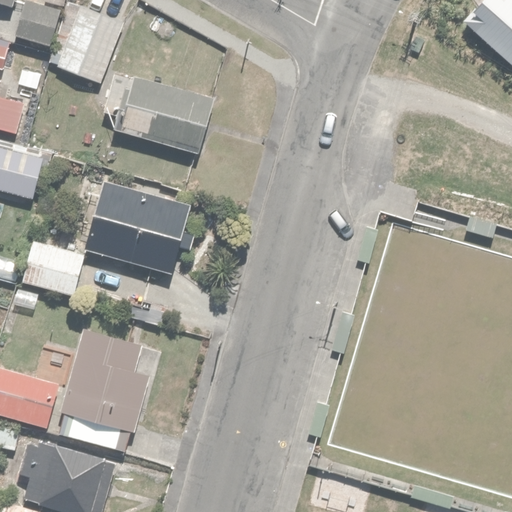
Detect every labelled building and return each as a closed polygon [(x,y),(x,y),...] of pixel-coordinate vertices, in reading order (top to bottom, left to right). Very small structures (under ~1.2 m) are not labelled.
[(31,0),(27,0),(17,32),(51,43),(61,10),(31,0)] [(511,0),(465,0),(458,8),(511,57),(511,0)] [(126,19),(82,3),(61,61),(106,77),(126,19)] [(11,41),(0,38),(0,64),(6,66),(11,41)] [(208,94),(136,72),(119,124),(192,147),(208,94)] [(511,138),(411,109),(388,187),(511,223),(511,138)] [(44,153),(0,141),(0,184),(34,194),(44,153)] [(191,199),(109,175),(90,240),(172,263),(191,199)] [(30,234),(26,256),(22,275),(78,287),(87,245),(30,234)] [(53,287),(18,280),(14,300),(49,308),(53,287)] [(136,418),(157,343),(90,325),(70,400),(136,418)] [(28,470),(50,475),(45,497),(103,511),(116,456),(64,443),(66,436),(38,429),(28,470)] [(42,511),(45,505),(0,492),(0,511),(42,511)]
